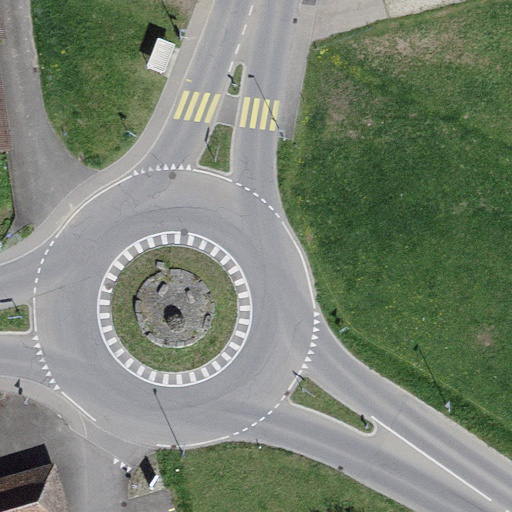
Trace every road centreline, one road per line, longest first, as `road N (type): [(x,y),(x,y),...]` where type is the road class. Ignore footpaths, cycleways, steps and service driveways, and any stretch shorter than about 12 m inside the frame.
road 1 (secondary): [(503,511),(266,368)]
road 2 (secondary): [(66,315),(91,380),(158,417),(217,409),(266,368)]
road 3 (secondary): [(260,0),(201,204)]
road 4 (secondary): [(266,368),(283,307),(272,261),(247,228),(201,204)]
road 5 (secondary): [(201,204),(142,206),(100,230),(77,260),(66,315)]
road 6 (track): [(250,35),(398,0)]
